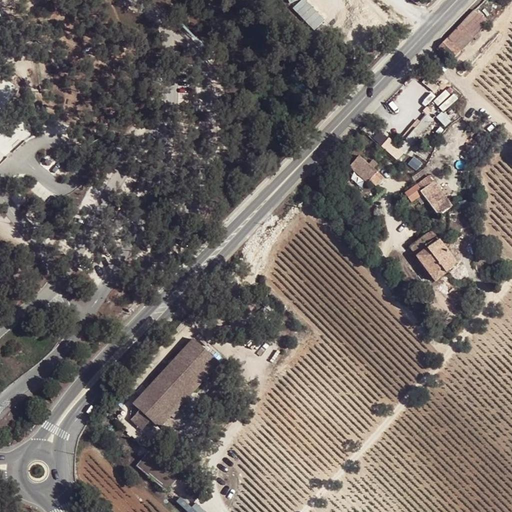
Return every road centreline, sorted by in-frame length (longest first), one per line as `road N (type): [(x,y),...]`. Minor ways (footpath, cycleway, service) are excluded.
road 1 (secondary): [(314,151),(98,361),(31,452)]
road 2 (secondary): [(55,460),(60,432),(81,404),(314,151)]
road 3 (track): [(300,511),(511,280)]
road 4 (unclassified): [(83,321),(164,139)]
road 5 (unclassified): [(152,130),(59,278)]
road 6 (track): [(511,133),(417,46)]
